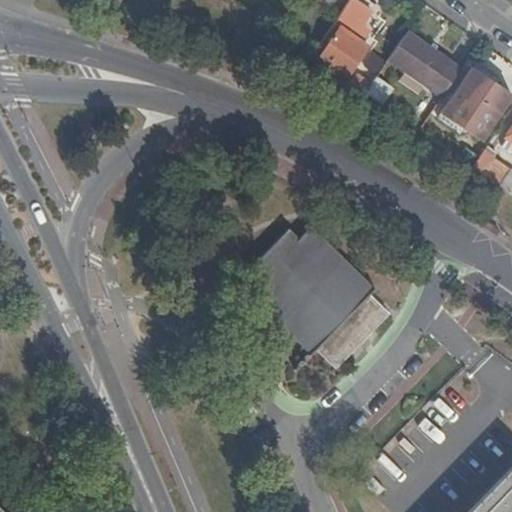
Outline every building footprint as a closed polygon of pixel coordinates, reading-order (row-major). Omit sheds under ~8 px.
[(355,61),(371,38),(364,34),(377,15),(359,2),(320,58),(348,77),(358,63),(355,61)] [(271,6),(263,18),(271,24),(280,12),(271,6)] [(389,59),(442,97),(461,69),(408,31),(389,59)] [(496,88),(471,71),(442,113),(481,139),(510,97),(509,95),(511,90),(511,88),(501,81),(496,88)] [(383,101),(392,87),(375,77),(366,90),(383,101)] [(511,126),(505,136),(508,138),(502,145),(511,152),(511,126)] [(511,195),(511,167),(485,148),(472,168),(501,188),(511,195)] [(287,229),(249,268),(259,278),(247,290),(291,333),(302,345),(310,353),(316,349),(336,367),(351,351),(388,313),(369,294),(373,290),(309,227),(308,228),(297,238),(287,229)] [(511,511),(511,465),(466,511),(511,511)]
